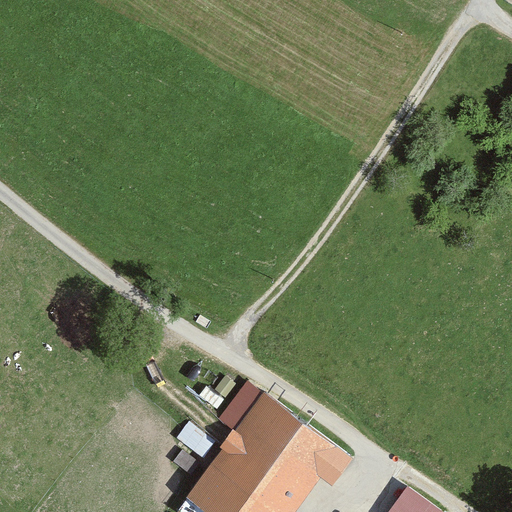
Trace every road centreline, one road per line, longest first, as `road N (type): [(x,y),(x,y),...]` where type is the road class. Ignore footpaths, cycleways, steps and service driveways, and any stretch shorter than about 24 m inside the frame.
road 1 (track): [(231,354),(361,185),(478,11)]
road 2 (unknown): [(231,354),(372,451)]
